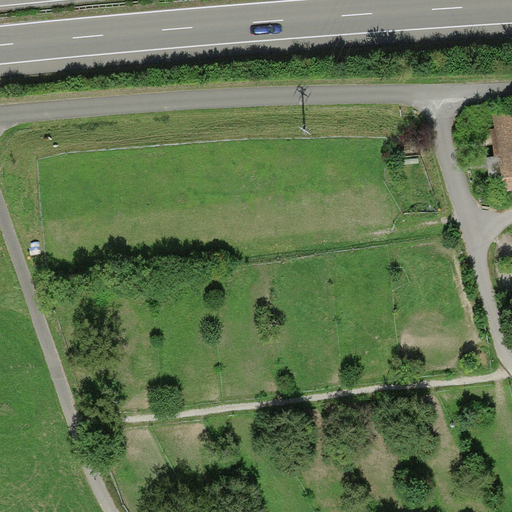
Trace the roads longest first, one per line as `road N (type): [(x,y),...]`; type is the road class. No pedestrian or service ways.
road 1 (motorway): [(0,44),(511,4)]
road 2 (unclassified): [(0,118),(269,95),(511,87)]
road 3 (track): [(109,511),(0,221)]
